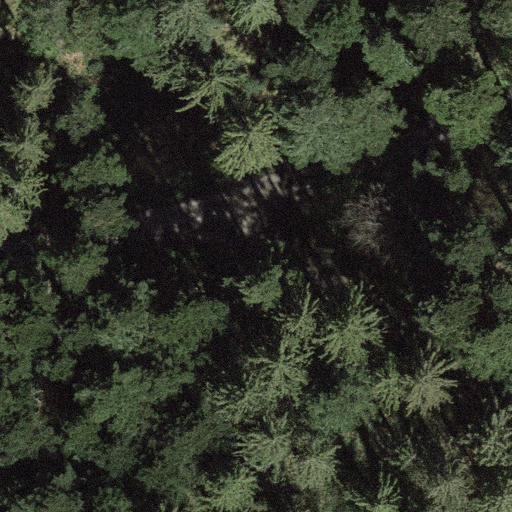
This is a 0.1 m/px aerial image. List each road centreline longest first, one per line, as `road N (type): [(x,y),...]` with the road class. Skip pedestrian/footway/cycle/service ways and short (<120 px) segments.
road 1 (track): [(0,255),(250,191),(511,97)]
road 2 (track): [(511,364),(250,191)]
